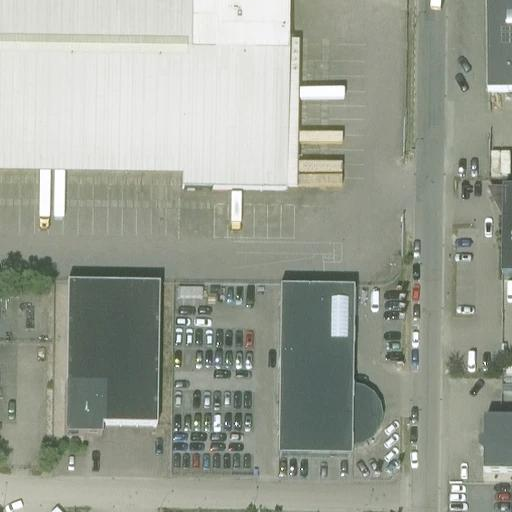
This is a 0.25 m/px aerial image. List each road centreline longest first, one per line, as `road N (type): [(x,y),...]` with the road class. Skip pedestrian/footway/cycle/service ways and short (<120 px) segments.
road 1 (unclassified): [(429,501),(435,0)]
road 2 (unclassified): [(429,501),(0,495)]
road 3 (unknown): [(0,267),(256,264)]
road 4 (unknown): [(256,264),(262,456)]
road 5 (unknown): [(256,264),(358,251),(432,219)]
